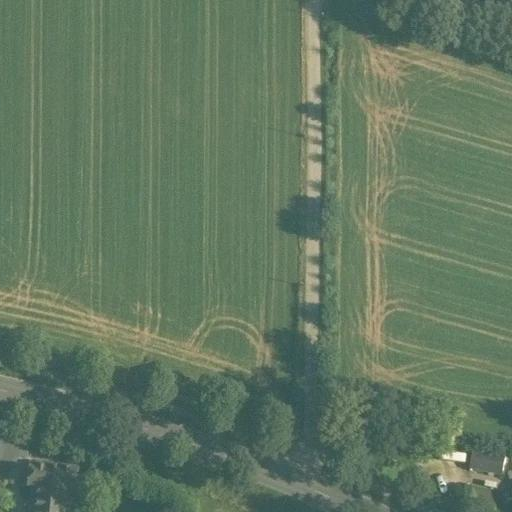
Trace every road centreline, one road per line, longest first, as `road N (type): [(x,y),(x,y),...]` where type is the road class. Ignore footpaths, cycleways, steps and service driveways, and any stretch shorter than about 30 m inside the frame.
road 1 (track): [(307,490),(316,0)]
road 2 (secondary): [(0,393),(119,422),(353,511)]
